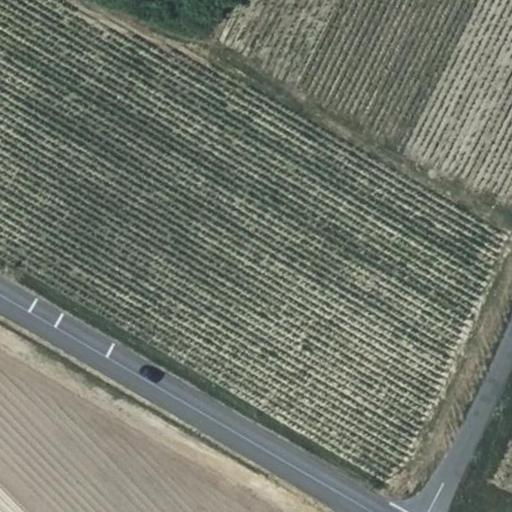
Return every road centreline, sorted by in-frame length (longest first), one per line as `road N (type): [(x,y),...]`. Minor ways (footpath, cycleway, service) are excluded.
road 1 (secondary): [(0,294),(372,511)]
road 2 (unclassified): [(511,348),(429,511)]
